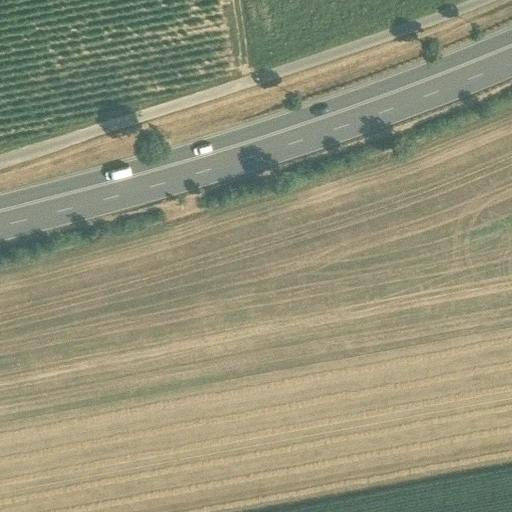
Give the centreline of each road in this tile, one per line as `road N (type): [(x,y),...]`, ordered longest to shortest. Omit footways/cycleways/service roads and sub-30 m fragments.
road 1 (trunk): [(511,55),(269,142),(0,219)]
road 2 (track): [(0,165),(491,0)]
